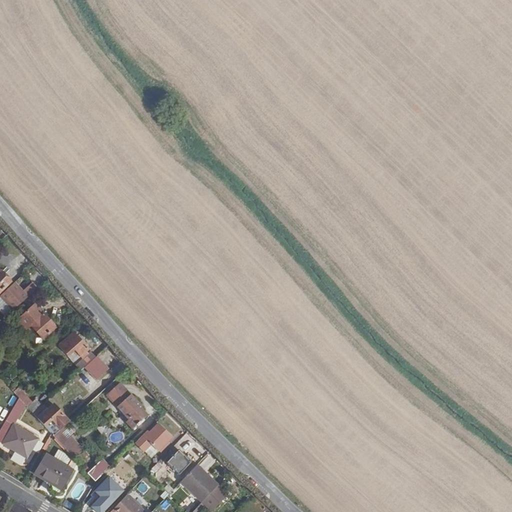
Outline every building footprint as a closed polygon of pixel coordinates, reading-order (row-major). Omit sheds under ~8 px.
[(0,291),(11,281),(0,269),(0,291)] [(0,295),(13,310),(28,297),(24,291),(15,281),(0,295)] [(28,297),(37,289),(32,283),(24,291),(28,297)] [(50,320),(35,303),(23,314),(43,337),(55,326),(54,324),(55,323),(51,319),(50,320)] [(74,347),(83,358),(88,353),(86,351),(89,349),(74,333),(63,342),(69,350),(74,347)] [(96,357),(91,351),(88,353),(83,358),(75,365),(81,371),(85,367),(96,357)] [(109,367),(99,355),(96,357),(85,367),(96,379),(109,367)] [(27,406),(34,413),(41,406),(38,402),(35,405),(22,390),(25,388),(23,385),(18,390),(16,387),(13,390),(20,398),(27,406)] [(108,397),(117,406),(126,398),(127,399),(131,396),(121,385),(108,397)] [(126,398),(117,406),(135,426),(147,415),(141,410),(143,408),(131,396),(127,399),(126,398)] [(14,425),(27,406),(20,398),(0,431),(0,440),(28,458),(38,439),(14,425)] [(64,427),(70,422),(55,405),(39,419),(53,435),(54,436),(64,427)] [(150,432),(148,430),(134,444),(142,452),(151,444),(158,451),(172,437),(159,424),(150,432)] [(54,436),(76,459),(85,451),(64,427),(54,436)] [(191,461),(179,449),(166,462),(179,473),(191,461)] [(53,461),(47,457),(36,475),(44,479),(46,478),(62,488),(71,472),(66,469),(71,460),(66,454),(59,450),(53,461)] [(96,481),(110,467),(102,459),(88,473),(96,481)] [(219,485),(220,483),(199,463),(184,479),(205,500),(219,485)] [(227,494),(219,485),(205,500),(213,508),(227,494)] [(102,493),(92,487),(84,500),(94,506),(102,493)] [(143,511),(145,511),(128,495),(113,511),(114,511),(143,511)] [(203,503),(189,511),(204,511),(207,510),(203,503)]
